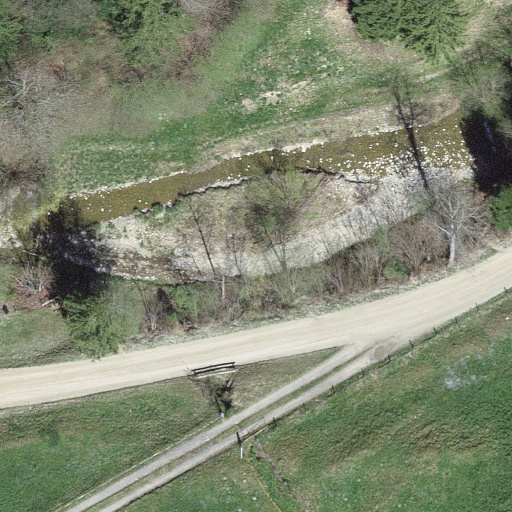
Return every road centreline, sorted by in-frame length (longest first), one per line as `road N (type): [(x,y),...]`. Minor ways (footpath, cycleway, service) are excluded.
road 1 (unclassified): [(0,389),(433,307),(511,267)]
road 2 (track): [(433,307),(88,511)]
